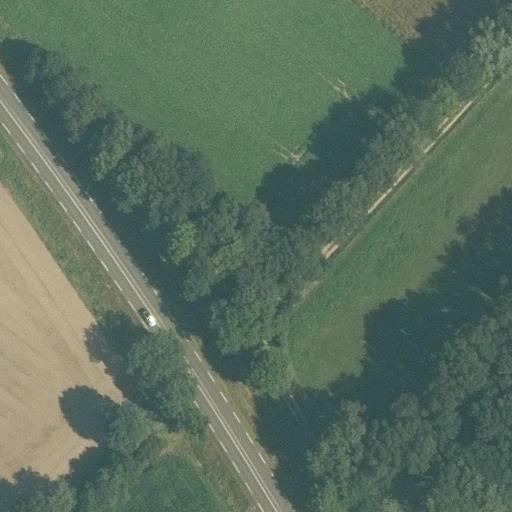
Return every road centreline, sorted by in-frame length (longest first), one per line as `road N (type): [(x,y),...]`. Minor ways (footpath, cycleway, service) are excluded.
road 1 (track): [(511,53),(275,308),(272,352),(357,511)]
road 2 (primary): [(278,511),(172,345),(0,103)]
